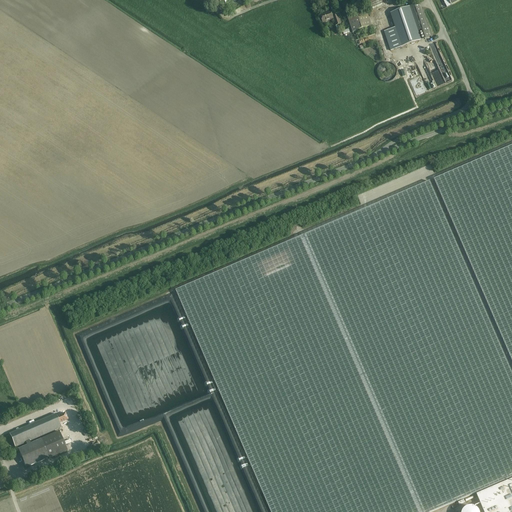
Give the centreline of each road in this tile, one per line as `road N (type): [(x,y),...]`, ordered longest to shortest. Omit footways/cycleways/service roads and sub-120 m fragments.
road 1 (unclassified): [(0,305),(381,153)]
road 2 (unclassified): [(381,153),(511,108)]
